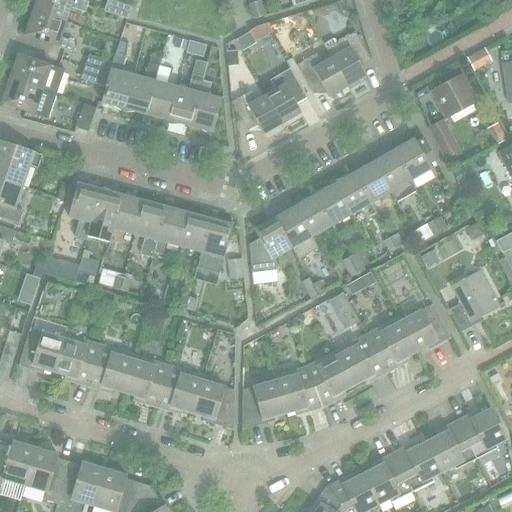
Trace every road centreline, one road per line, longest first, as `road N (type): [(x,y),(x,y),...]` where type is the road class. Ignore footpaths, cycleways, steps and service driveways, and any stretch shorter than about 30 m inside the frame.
road 1 (residential): [(365,0),(394,80),(383,98),(231,188),(0,124)]
road 2 (residential): [(245,494),(192,459),(0,402)]
road 3 (residential): [(245,494),(470,368)]
